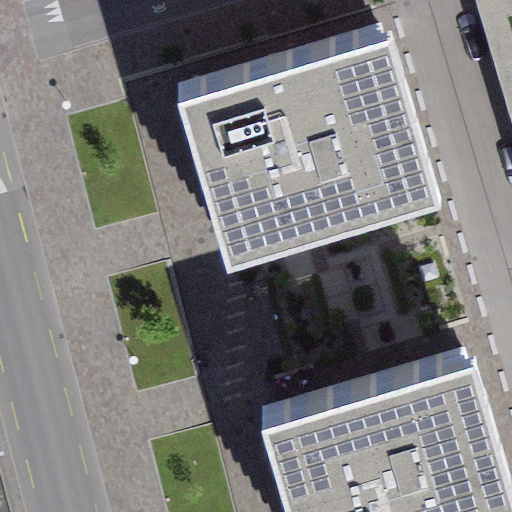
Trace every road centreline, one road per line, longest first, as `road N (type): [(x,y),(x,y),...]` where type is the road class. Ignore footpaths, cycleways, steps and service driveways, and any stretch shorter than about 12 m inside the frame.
road 1 (residential): [(64,511),(0,264)]
road 2 (residential): [(0,40),(136,0)]
